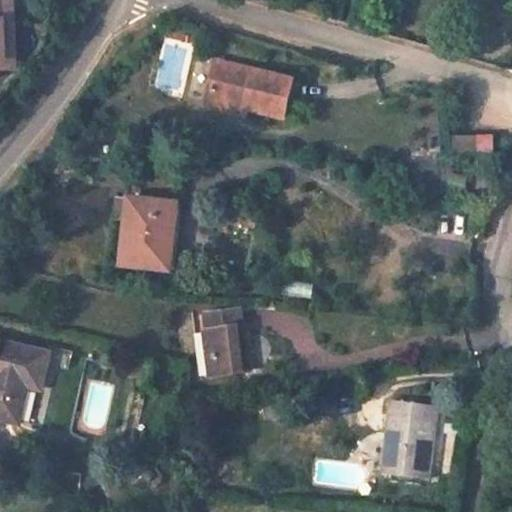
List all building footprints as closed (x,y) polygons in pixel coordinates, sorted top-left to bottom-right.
[(26,61),(25,20),(21,20),(21,1),(0,1),(0,83),(5,83),(5,61),(26,61)] [(287,128),(301,90),(223,64),(210,101),(249,115),(287,128)] [(249,115),(210,101),(207,109),(246,124),(249,115)] [(455,133),(455,152),(496,153),(497,134),(455,133)] [(448,172),(446,186),(467,189),(469,174),(448,172)] [(173,277),(182,212),(137,205),(128,269),(173,277)] [(255,377),(245,318),(208,325),(216,383),(255,377)] [(0,422),(26,428),(35,391),(46,394),(55,358),(0,345),(0,422)] [(430,483),(438,412),(389,407),(381,478),(430,483)]
